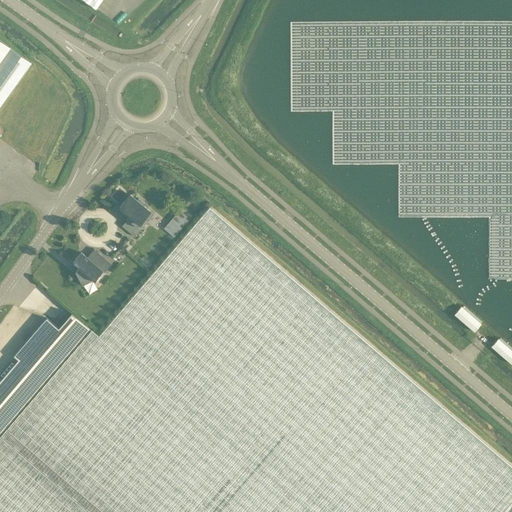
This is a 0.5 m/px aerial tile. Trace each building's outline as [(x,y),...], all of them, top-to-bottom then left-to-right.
[(83,0),(96,9),(102,0),(83,0)] [(0,40),(0,105),(31,63),(0,40)] [(126,218),(128,219),(122,226),(135,237),(147,222),(143,219),(150,211),(130,194),(120,206),(129,214),(126,218)] [(59,329),(46,318),(14,356),(18,360),(0,381),(0,511),(504,511),(511,503),(511,466),(209,207),(98,336),(91,329),(71,313),(59,329)] [(180,208),(164,227),(175,236),(191,218),(180,208)] [(81,252),(72,262),(79,267),(75,272),(82,285),(93,279),(94,281),(102,271),(104,273),(111,264),(94,249),(87,257),(81,252)] [(454,314),(474,332),(481,323),(461,306),(454,314)] [(487,335),(480,346),(485,349),(492,338),(487,335)] [(491,346),(511,363),(511,361),(511,350),(498,339),(491,346)]
